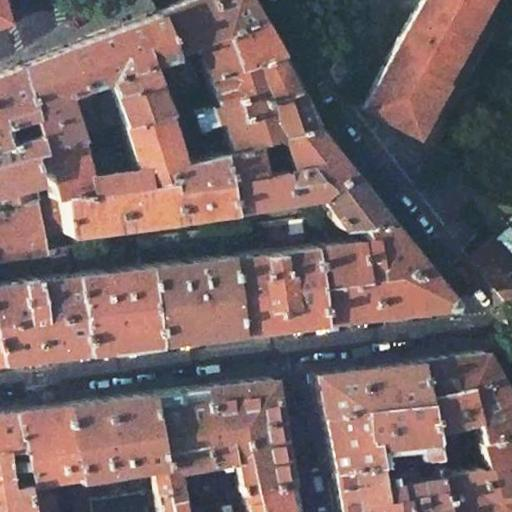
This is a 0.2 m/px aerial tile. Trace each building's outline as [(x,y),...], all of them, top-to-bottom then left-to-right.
[(251,15),(243,0),(177,0),(151,10),(165,51),(187,42),(187,40),(251,15)] [(416,0),(359,106),(407,132),(413,135),(413,134),(440,86),(442,82),(440,80),(483,0),(416,0)] [(65,44),(60,46),(75,86),(80,84),(101,76),(141,61),(165,51),(151,10),(71,41),(65,44)] [(177,86),(271,51),(251,15),(187,40),(187,42),(191,54),(169,63),(177,86)] [(60,46),(13,64),(27,105),(60,92),(75,86),(60,46)] [(206,112),(289,87),(271,51),(177,86),(186,110),(203,104),(206,112)] [(346,79),(356,66),(340,54),(328,71),(338,89),(342,85),(347,89),(351,83),(346,79)] [(102,80),(117,121),(159,109),(141,61),(101,76),(102,80)] [(21,179),(32,177),(24,149),(30,147),(27,105),(13,64),(0,69),(0,184),(1,184),(6,204),(25,198),(21,179)] [(272,133),(308,122),(289,87),(206,112),(209,119),(190,124),(200,153),(200,154),(211,151),(248,140),(272,133)] [(34,146),(73,134),(62,96),(60,92),(27,105),(30,147),(34,146)] [(81,171),(73,134),(34,146),(47,192),(54,189),(61,230),(116,222),(121,221),(217,207),(222,207),(211,151),(200,154),(200,153),(174,161),(159,109),(117,121),(129,165),(111,167),(107,168),(84,171),(81,171)] [(283,164),(287,176),(307,172),(318,183),(342,166),(308,122),(272,133),(283,164)] [(211,151),(222,207),(279,198),(276,169),(276,165),(270,166),(252,169),(251,164),(248,140),(211,151)] [(283,164),(276,165),(276,169),(279,198),(282,197),(285,197),(283,186),(303,182),(313,190),(316,187),(319,184),(318,183),(307,172),(287,176),(283,164)] [(313,190),(310,193),(312,196),(326,212),(328,212),(335,223),(356,221),(383,217),(345,170),(342,166),(318,183),(319,184),(316,187),(313,190)] [(283,186),(285,197),(310,193),(313,190),(303,182),(283,186)] [(6,204),(0,205),(0,269),(21,266),(20,254),(48,249),(46,232),(61,230),(54,189),(47,192),(37,195),(25,198),(6,204)] [(300,215),(302,229),(334,225),(334,223),(335,223),(328,212),(326,212),(300,215)] [(290,216),(218,225),(220,241),(241,237),(264,234),(266,245),(268,245),(268,247),(222,252),(231,328),(267,324),(314,318),(304,243),(302,229),(300,215),(290,216)] [(304,243),(314,318),(384,309),(444,302),(446,298),(383,217),(356,221),(360,235),(352,236),(351,233),(342,233),(342,238),(304,243)] [(218,225),(135,236),(137,251),(167,248),(168,259),(139,262),(148,338),(193,333),(231,328),(222,252),(192,256),(190,245),(220,241),(218,225)] [(511,226),(508,225),(491,239),(511,264),(511,263),(511,226)] [(135,236),(65,244),(68,259),(68,263),(137,254),(137,251),(135,236)] [(479,272),(511,312),(511,264),(491,239),(490,237),(487,239),(466,256),(479,272)] [(51,256),(52,262),(68,259),(65,244),(53,246),(55,253),(51,256)] [(139,262),(69,271),(79,346),(118,342),(148,338),(139,262)] [(79,346),(69,271),(28,276),(23,277),(0,280),(0,356),(34,352),(40,351),(79,346)] [(511,426),(511,414),(479,349),(436,354),(412,357),(424,428),(468,417),(473,436),(511,426)] [(352,365),(308,370),(315,410),(316,410),(326,466),(371,460),(369,442),(416,438),(417,454),(428,452),(427,448),(426,437),(424,428),(412,357),(352,365)] [(273,414),(266,375),(263,376),(207,383),(198,384),(206,425),(195,427),(201,462),(215,460),(216,465),(222,464),(221,459),(229,458),(234,485),(283,477),(272,414),(273,414)] [(206,425),(198,384),(144,390),(151,435),(195,427),(206,425)] [(151,435),(144,390),(101,396),(57,401),(69,475),(144,463),(148,488),(160,486),(151,435)] [(50,401),(6,407),(14,443),(21,476),(22,477),(26,476),(26,477),(59,472),(63,472),(69,475),(57,401),(50,401)] [(6,407),(0,407),(0,511),(21,511),(23,511),(17,478),(22,477),(21,476),(2,479),(0,465),(0,444),(14,443),(6,407)] [(438,511),(511,511),(511,426),(473,436),(478,462),(439,469),(438,463),(447,462),(446,455),(471,449),(469,437),(463,439),(427,448),(428,452),(438,511)] [(162,497),(176,495),(171,468),(201,462),(195,427),(151,435),(160,486),(162,497)] [(455,433),(454,430),(426,437),(427,448),(463,439),(461,432),(455,433)] [(438,511),(428,452),(417,454),(385,458),(387,475),(386,475),(384,479),(376,481),(371,460),(326,466),(334,511),(438,511)] [(45,511),(41,487),(39,485),(29,487),(26,477),(26,476),(22,477),(17,478),(23,511),(22,511),(45,511)] [(219,511),(289,511),(283,477),(234,485),(239,509),(220,511),(219,511)] [(73,500),(87,498),(85,484),(71,486),(73,500)] [(164,511),(162,497),(160,486),(148,488),(152,511),(164,511)] [(162,497),(164,511),(219,511),(220,511),(219,511),(178,511),(176,495),(162,497)] [(73,500),(74,511),(89,511),(87,498),(73,500)]
